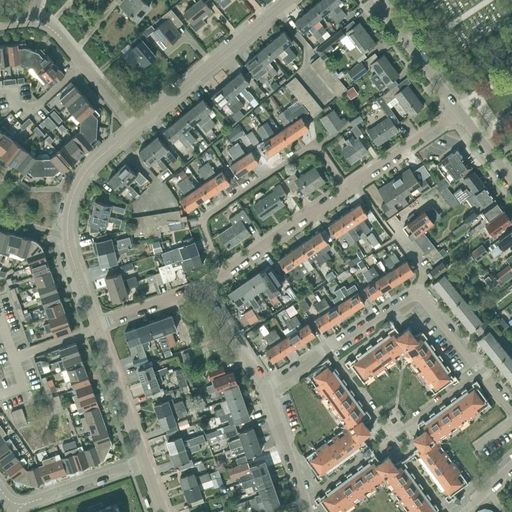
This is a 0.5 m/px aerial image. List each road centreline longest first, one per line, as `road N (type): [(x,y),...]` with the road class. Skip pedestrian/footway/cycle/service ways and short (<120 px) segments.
road 1 (unclassified): [(219,276),(206,219),(304,151),(317,153),(345,192)]
road 2 (tertiary): [(99,327),(69,247),(69,214),(93,165),(136,125)]
road 3 (tertiary): [(136,125),(292,0)]
road 4 (unclassified): [(477,370),(416,296),(328,348)]
road 5 (unclassified): [(219,276),(345,192)]
road 6 (unclassified): [(136,125),(37,18)]
road 7 (tertiary): [(146,462),(99,327)]
road 8 (residential): [(12,508),(146,462)]
road 9 (unclassified): [(345,192),(458,112)]
road 10 (residential): [(458,112),(378,0)]
